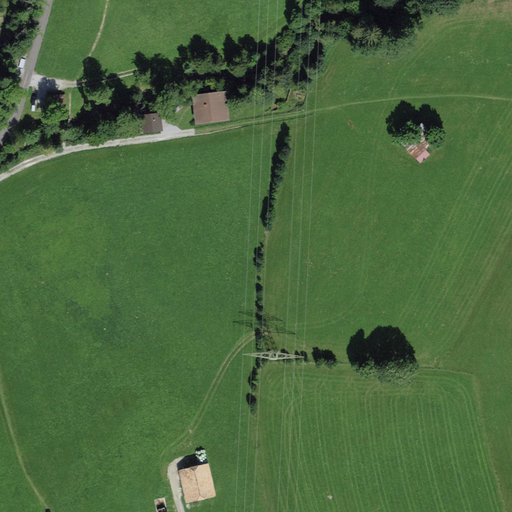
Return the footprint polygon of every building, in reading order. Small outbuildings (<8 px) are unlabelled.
[(199,119),(227,115),(225,95),(196,99),(199,119)] [(46,112),(64,112),(63,97),(50,97),(50,99),(45,99),(46,112)] [(149,115),(141,116),(142,123),(145,122),(146,130),(160,128),(158,112),(149,113),(149,115)] [(422,149),(432,141),(421,128),(405,142),(420,161),(428,155),(422,149)] [(186,499),(214,493),(208,467),(181,473),(182,480),(186,499)]
